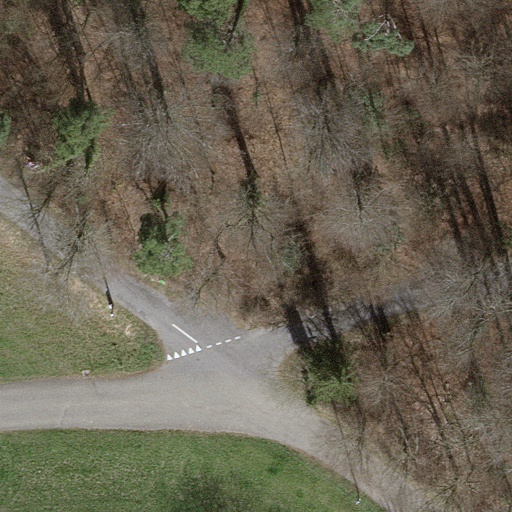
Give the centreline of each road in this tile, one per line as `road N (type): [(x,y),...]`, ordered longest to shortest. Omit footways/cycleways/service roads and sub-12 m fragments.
road 1 (unclassified): [(0,407),(226,404),(282,419),(417,511)]
road 2 (track): [(0,193),(199,344),(220,369),(226,404)]
road 3 (track): [(220,369),(373,307),(511,275)]
